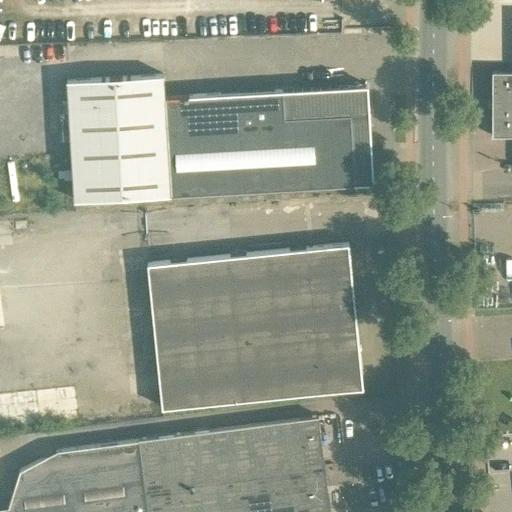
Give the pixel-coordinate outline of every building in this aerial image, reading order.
[(511,136),(511,72),(494,73),(494,136),(511,136)] [(165,98),(164,75),(66,80),(74,200),(171,196),(373,183),(367,84),(165,98)] [(147,264),(162,408),(363,387),(348,243),(147,264)] [(226,479),(325,467),(319,417),(220,430),(226,479)] [(180,435),(186,485),(226,479),(220,430),(180,435)] [(180,435),(140,440),(147,490),(186,485),(180,435)] [(149,511),(147,490),(140,440),(101,445),(107,495),(109,511),(149,511)] [(67,500),(107,495),(101,445),(61,450),(67,500)] [(67,500),(61,450),(54,451),(20,469),(8,508),(11,507),(67,500)] [(330,511),(325,467),(226,479),(230,511),(330,511)] [(230,511),(226,479),(186,485),(189,511),(230,511)] [(147,490),(149,511),(189,511),(186,485),(147,490)] [(109,511),(107,495),(67,500),(11,507),(8,508),(8,511),(109,511)]
